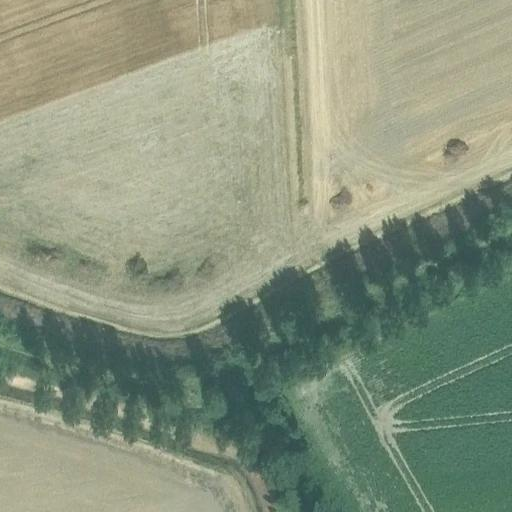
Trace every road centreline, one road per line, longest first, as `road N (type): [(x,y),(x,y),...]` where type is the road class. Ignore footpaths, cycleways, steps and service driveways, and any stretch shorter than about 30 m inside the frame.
road 1 (track): [(221,406),(280,351),(511,236)]
road 2 (track): [(0,335),(221,406)]
road 3 (track): [(221,406),(304,511)]
